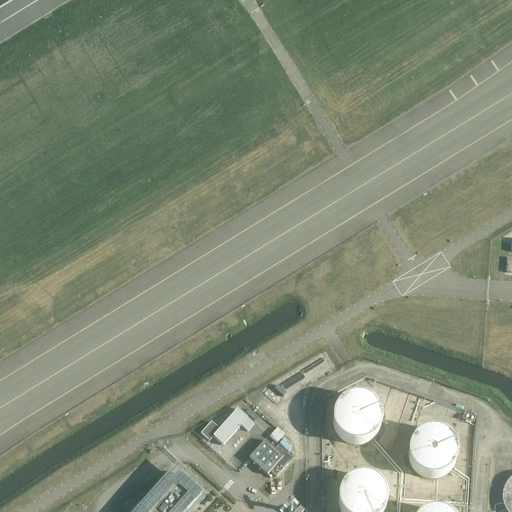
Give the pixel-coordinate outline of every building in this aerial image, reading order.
[(380,424),(381,419),(380,415),(379,410),(377,406),(374,402),(370,399),(366,397),(362,396),(357,395),(352,395),(348,396),(344,398),(340,401),(337,404),(334,408),(332,412),(332,417),(332,422),(332,426),(334,431),(337,435),(340,438),(344,441),(348,443),(353,444),(357,444),(362,443),(366,442),(370,439),(374,436),(377,433),(379,428),(380,424)] [(254,425),(238,410),(219,430),(216,427),(211,423),(201,434),(207,440),(211,436),(213,437),(223,446),(241,426),(248,432),(254,425)] [(456,458),(457,454),(456,449),(455,445),(453,441),(450,437),(447,434),(443,432),(439,430),(434,430),(430,430),(425,430),(421,432),(417,434),(414,437),(411,441),(409,445),(408,449),(407,454),(408,458),(409,463),(411,467),(414,470),(417,473),(421,476),(425,478),(430,478),(434,478),(439,477),(443,476),(447,473),(450,470),(453,467),(455,463),(456,458)] [(265,441),(249,459),(267,476),(271,472),(277,477),(293,459),(278,446),(275,450),(265,441)] [(185,511),(202,495),(178,474),(144,511),(185,511)] [(386,505),(387,500),(386,495),(385,491),(382,486),(379,482),(375,479),(371,477),(366,476),(362,475),(357,476),(352,477),(348,479),(344,482),(341,486),(338,491),(337,495),(336,500),(337,505),(338,510),(339,511),(383,511),(385,510),(386,505)]
